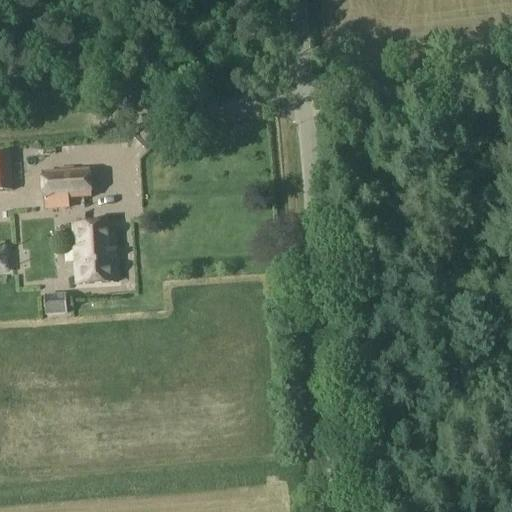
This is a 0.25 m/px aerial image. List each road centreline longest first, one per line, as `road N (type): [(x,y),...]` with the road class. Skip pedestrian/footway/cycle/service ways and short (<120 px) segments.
road 1 (unclassified): [(358,511),(317,0)]
road 2 (track): [(325,89),(511,68)]
